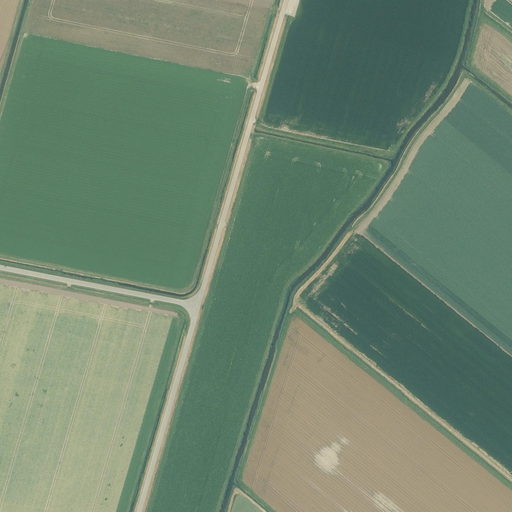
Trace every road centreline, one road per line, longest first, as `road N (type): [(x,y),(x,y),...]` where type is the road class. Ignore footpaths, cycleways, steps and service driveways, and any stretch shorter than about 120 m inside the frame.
road 1 (unclassified): [(197,306),(286,0)]
road 2 (unclassified): [(138,511),(197,306)]
road 3 (unclassified): [(197,306),(0,267)]
